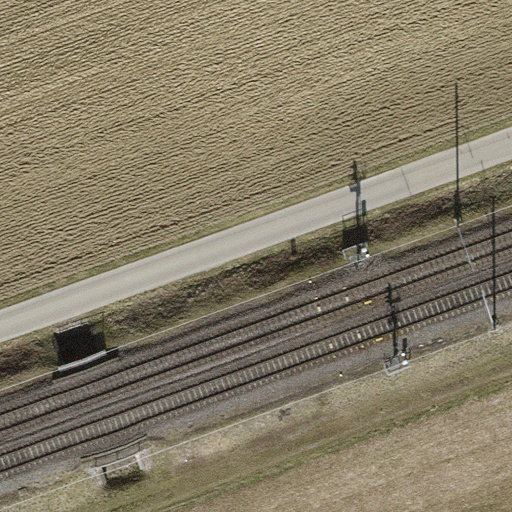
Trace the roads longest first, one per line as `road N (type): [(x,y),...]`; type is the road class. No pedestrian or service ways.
road 1 (track): [(511,146),(0,327)]
road 2 (track): [(113,511),(511,363)]
